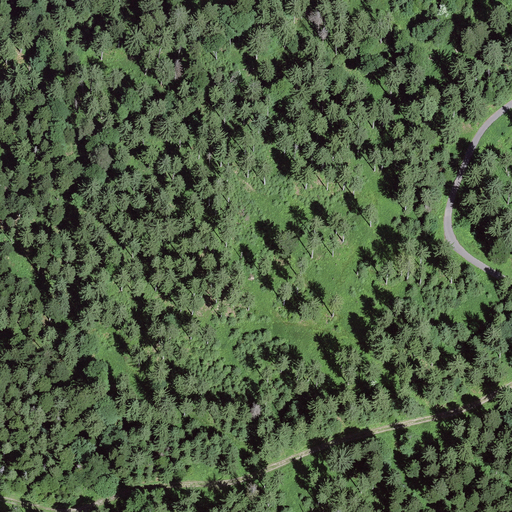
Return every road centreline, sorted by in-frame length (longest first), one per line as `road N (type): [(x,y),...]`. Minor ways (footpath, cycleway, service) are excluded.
road 1 (track): [(511,387),(229,482),(117,495),(77,511)]
road 2 (track): [(511,284),(458,249),(449,228),(450,199),(468,153),(511,106)]
